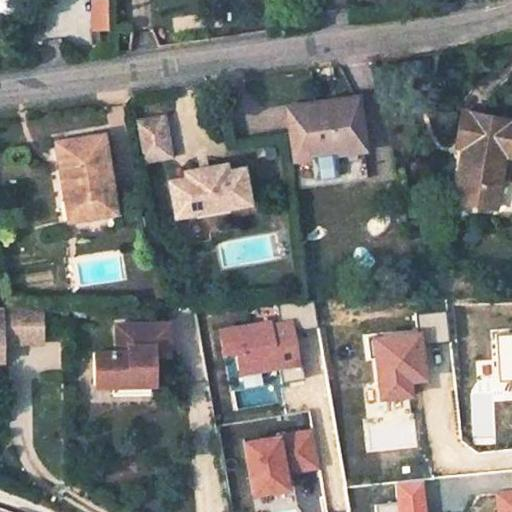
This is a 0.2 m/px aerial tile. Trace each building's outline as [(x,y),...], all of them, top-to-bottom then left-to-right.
[(104,28),(103,0),(86,0),(87,28),(104,28)] [(358,109),(292,121),(300,170),(366,158),(358,109)] [(161,111),(136,116),(143,154),(168,149),(161,111)] [(511,127),(465,119),(458,153),(469,154),(477,155),(474,174),(465,172),(459,208),(498,215),(509,163),(511,163),(511,127)] [(117,210),(106,132),(62,138),(70,198),(91,196),(94,214),(117,210)] [(469,154),(465,172),(474,174),(477,155),(469,154)] [(222,158),(183,166),(183,172),(167,175),(173,209),(245,196),(240,162),(223,165),(222,158)] [(72,217),(94,214),(91,196),(70,198),(72,217)] [(276,302),(277,316),(292,315),(293,326),(312,325),(310,299),(276,302)] [(0,361),(3,361),(3,346),(2,335),(21,335),(20,309),(0,309),(0,361)] [(3,346),(43,346),(42,309),(20,309),(21,335),(2,335),(3,346)] [(288,316),(214,327),(217,352),(232,350),(236,371),(297,365),(288,316)] [(171,359),(170,326),(134,327),(134,348),(129,348),(129,354),(119,355),(95,355),(96,389),(113,388),(155,387),(155,372),(150,367),(149,359),(171,359)] [(134,348),(134,327),(118,328),(119,355),(129,354),(129,348),(134,348)] [(151,396),(151,387),(113,388),(113,397),(151,396)] [(312,427),(237,439),(246,495),(286,488),(283,473),(316,469),(312,427)] [(423,511),(420,479),(392,481),(395,511),(423,511)] [(511,511),(511,490),(496,492),(497,511),(511,511)]
